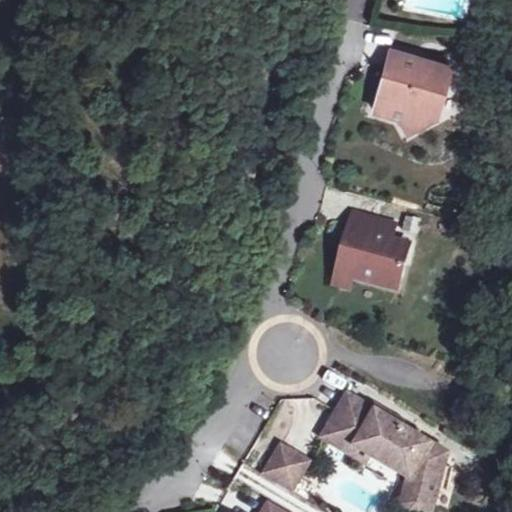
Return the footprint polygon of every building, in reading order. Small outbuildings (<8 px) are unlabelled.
[(447,91),(452,66),(392,50),(384,80),(389,81),(387,90),(382,89),(376,113),(401,119),(410,134),(440,117),(435,109),(439,96),(447,91)] [(356,216),(352,231),(393,242),(397,227),(356,216)] [(393,242),(352,231),(340,274),(355,278),(401,291),(412,247),(393,242)] [(355,278),(340,274),(337,286),(352,290),(355,278)] [(368,405),(353,396),(328,438),(357,455),(364,443),(356,437),(364,424),(358,421),(368,405)] [(437,511),(453,458),(368,405),(358,421),(364,424),(356,437),(364,443),(357,455),(374,465),(379,456),(416,479),(408,507),(410,511),(437,511)] [(283,446),(269,471),(297,489),(313,463),(283,446)]
